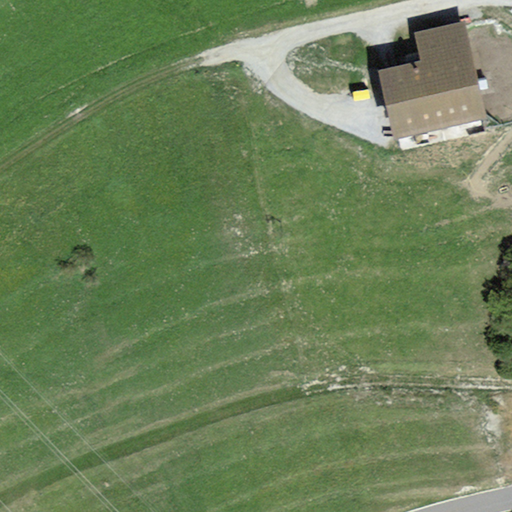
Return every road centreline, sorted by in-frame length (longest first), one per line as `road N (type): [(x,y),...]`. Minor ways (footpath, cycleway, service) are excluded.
road 1 (track): [(511,388),(386,381),(287,393),(55,473),(0,501)]
road 2 (track): [(450,0),(262,49),(289,92),(377,123)]
road 3 (track): [(262,49),(173,68),(0,172)]
